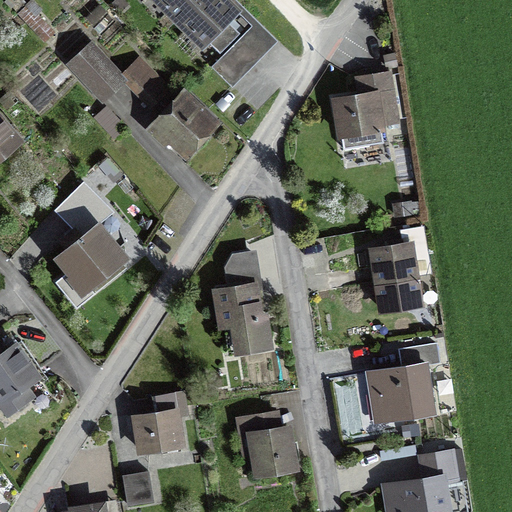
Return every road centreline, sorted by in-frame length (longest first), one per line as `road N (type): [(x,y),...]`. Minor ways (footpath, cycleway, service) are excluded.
road 1 (residential): [(22,511),(245,166)]
road 2 (residential): [(331,511),(278,200),(245,166)]
road 3 (residential): [(245,166),(351,0)]
